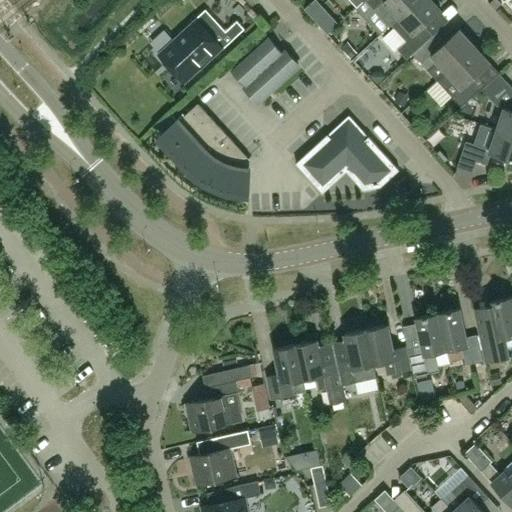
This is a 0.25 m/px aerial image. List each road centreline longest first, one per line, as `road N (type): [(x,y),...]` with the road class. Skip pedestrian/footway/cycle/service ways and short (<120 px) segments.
road 1 (tertiary): [(200,257),(277,263),(511,214)]
road 2 (residential): [(165,511),(144,421),(200,257)]
road 3 (residential): [(511,392),(479,422),(410,453),(346,511)]
road 4 (tertiary): [(105,182),(0,44)]
road 5 (tertiary): [(0,93),(105,182)]
road 6 (tertiary): [(200,257),(148,228),(105,182)]
